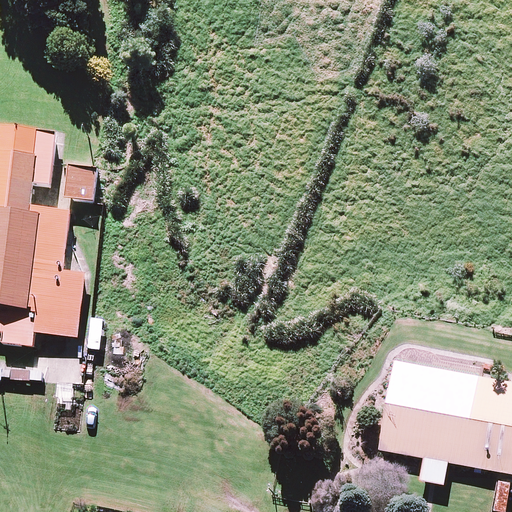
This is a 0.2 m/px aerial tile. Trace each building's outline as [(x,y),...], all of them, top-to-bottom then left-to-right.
[(55,194),(61,134),(0,128),(0,334),(8,335),(7,346),(38,349),(40,336),(84,341),(90,278),(69,276),(75,214),(37,210),(39,192),(55,194)] [(101,171),(73,168),(69,201),(98,203),(101,171)] [(105,320),(94,319),(91,348),(102,349),(105,320)] [(511,385),(401,365),(384,454),(428,462),(424,482),(449,487),(453,466),(511,477),(511,385)] [(506,511),(510,487),(498,485),(493,511),(506,511)]
